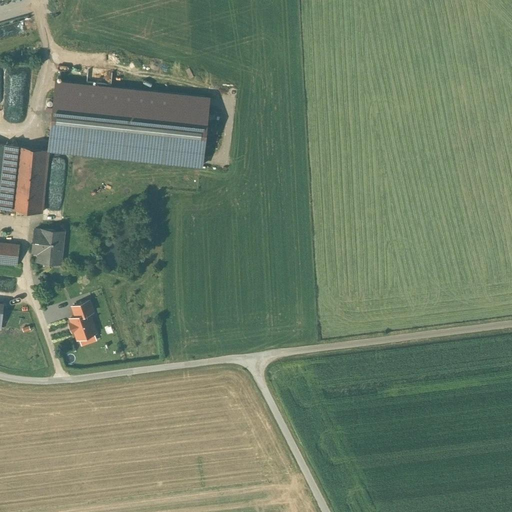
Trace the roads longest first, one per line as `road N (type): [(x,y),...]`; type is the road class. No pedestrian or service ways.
road 1 (unclassified): [(246,353),(511,320)]
road 2 (unclassified): [(0,370),(63,375),(246,353)]
road 3 (unclassified): [(246,353),(327,511)]
